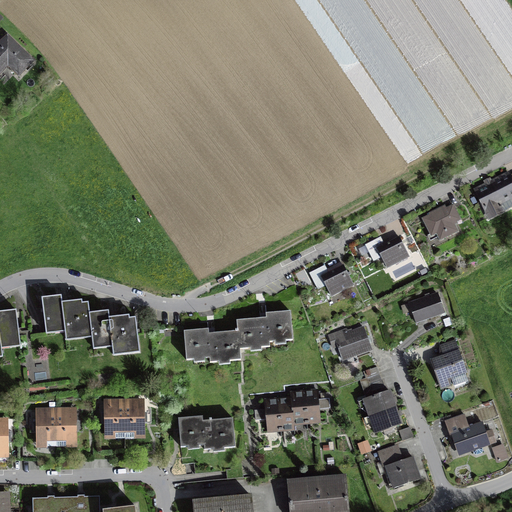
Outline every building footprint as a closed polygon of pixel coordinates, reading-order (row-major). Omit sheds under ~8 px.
[(33,61),(7,35),(0,42),(0,62),(3,60),(19,76),(33,61)] [(508,173),(475,190),(489,218),(511,206),(511,175),(510,176),(508,173)] [(431,214),(423,218),(430,234),(436,232),(440,240),(457,231),(453,223),(460,220),(453,205),(440,211),(439,208),(430,213),(431,214)] [(380,237),(365,245),(369,253),(377,249),(381,258),(385,256),(390,266),(409,256),(399,237),(383,245),(380,237)] [(353,284),(343,265),(327,273),(324,266),(309,273),(313,281),(321,277),(325,286),(329,284),(334,294),(353,284)] [(437,294),(412,302),(417,318),(427,315),(428,318),(444,313),(437,294)] [(74,334),(92,332),(93,348),(102,347),(102,343),(112,342),(113,354),(122,353),(122,350),(139,348),(135,317),(129,318),(129,315),(114,317),(109,317),(109,310),(89,312),(88,302),(82,302),(82,300),(66,302),(62,302),(61,295),(42,298),(46,332),(55,331),(55,328),(64,327),(66,339),(75,338),(74,334)] [(0,355),(3,355),(1,344),(11,343),(11,346),(20,345),(16,310),(0,311),(0,355)] [(241,360),(240,349),(270,346),(269,342),(274,342),(274,339),(280,338),(281,341),(292,340),(290,311),(265,313),(266,318),(262,318),(237,320),(238,331),(212,333),(209,334),(208,329),(184,331),(186,360),(198,359),(197,356),(204,356),(204,359),(210,358),(210,363),(241,360)] [(346,330),(329,335),(329,336),(326,337),(333,356),(340,353),(341,357),(354,353),(355,355),(371,349),(364,328),(347,334),(346,330)] [(457,351),(432,361),(437,375),(445,372),(447,378),(451,377),(454,386),(466,381),(466,378),(464,372),(465,372),(457,351)] [(384,387),(382,383),(380,377),(378,371),(377,367),(363,371),(371,391),(384,387)] [(290,393),(291,398),(284,399),(272,400),(264,401),(265,409),(254,410),(255,420),(265,419),(266,432),(294,429),(294,424),(320,422),(319,409),(330,408),(329,399),(319,400),(318,390),(314,391),(297,392),(290,393)] [(364,400),(370,416),(395,407),(389,391),(364,400)] [(143,402),(124,403),(125,438),(134,438),(134,433),(144,433),(143,402)] [(124,403),(105,403),(106,433),(115,433),(116,438),(125,438),(124,403)] [(401,424),(395,407),(370,416),(376,433),(384,430),(385,434),(394,431),(393,427),(401,424)] [(75,411),(56,412),(56,446),(66,446),(66,441),(76,441),(75,411)] [(56,412),(37,412),(38,442),(47,442),(47,447),(56,446),(56,412)] [(203,416),(178,418),(181,447),(197,446),(204,445),(204,450),(235,447),(233,418),(203,421),(203,416)] [(462,416),(447,421),(455,444),(458,443),(461,453),(472,449),(474,453),(476,455),(482,453),(483,450),(481,446),(495,441),(491,431),(486,433),(482,423),(467,429),(462,416)] [(410,427),(399,431),(402,440),(413,437),(410,427)] [(501,445),(493,448),(498,462),(506,459),(501,445)] [(197,446),(181,447),(182,464),(198,463),(197,446)] [(393,449),(378,454),(381,461),(376,463),(380,475),(389,472),(395,487),(419,479),(412,457),(397,462),(395,457),(395,456),(393,449)] [(306,480),(287,481),(290,511),(348,511),(345,476),(306,480)] [(32,498),(32,511),(99,511),(99,496),(84,497),(84,495),(81,495),(77,495),(77,497),(54,498),(54,496),(51,496),(32,498)] [(194,511),(251,511),(250,496),(234,497),(193,501),(194,511)]
